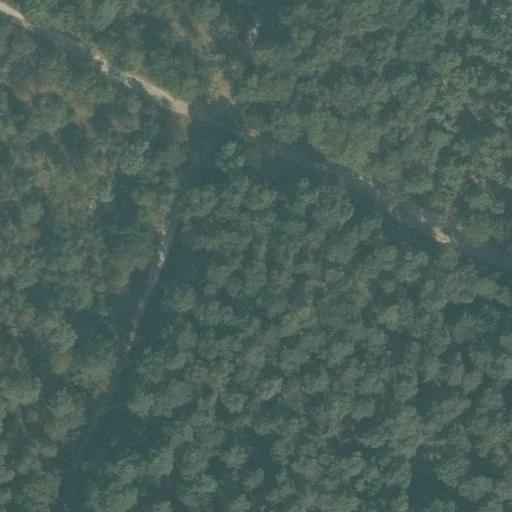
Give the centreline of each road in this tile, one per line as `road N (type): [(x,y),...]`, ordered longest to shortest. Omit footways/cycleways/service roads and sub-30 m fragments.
road 1 (track): [(0,21),(511,274)]
road 2 (track): [(268,0),(40,511)]
